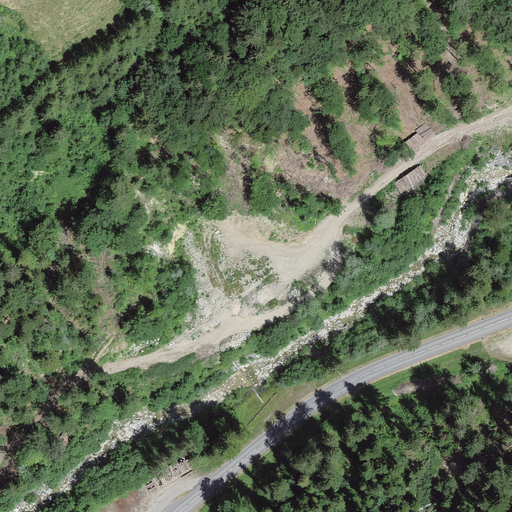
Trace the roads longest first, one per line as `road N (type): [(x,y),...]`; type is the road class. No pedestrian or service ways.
road 1 (track): [(0,456),(76,379),(192,344),(429,146),(511,110)]
road 2 (tertiary): [(511,317),(336,389),(179,511)]
